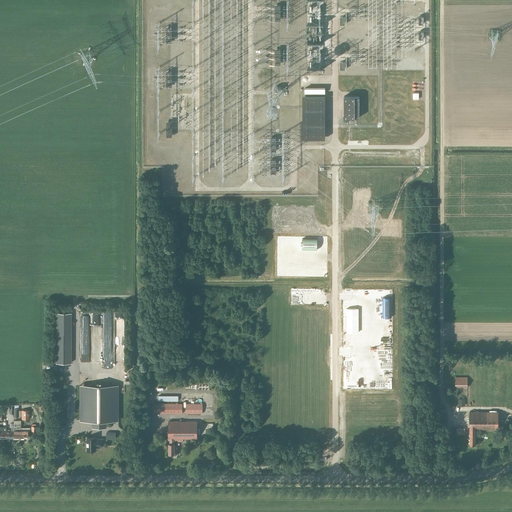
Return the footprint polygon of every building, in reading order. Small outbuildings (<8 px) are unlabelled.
[(302,139),(325,139),(325,96),(302,96),(302,139)] [(359,117),(359,96),(344,96),(344,117),(359,117)] [(358,309),(346,309),(346,332),(358,333),(358,309)] [(64,361),(73,361),(72,311),(57,312),(58,351),(63,351),(64,361)] [(473,404),(494,405),(494,374),(488,374),(488,376),(483,376),(483,382),(481,382),(481,389),(489,390),(489,391),(484,391),(484,394),(480,394),(480,396),(478,396),(478,394),(473,394),(473,404)] [(467,387),(467,377),(455,377),(455,387),(467,387)] [(118,385),(80,385),(80,420),(92,420),(92,427),(106,427),(106,420),(118,420),(118,385)] [(182,413),(182,403),(154,403),(154,413),(182,413)] [(202,413),(202,403),(186,403),(186,413),(202,413)] [(469,404),(459,404),(459,421),(469,421),(469,404)] [(470,412),(470,429),(470,434),(475,434),(475,429),(498,429),(498,412),(470,412)] [(174,446),(174,443),(174,438),(197,439),(197,421),(168,421),(168,438),(170,438),(170,443),(169,443),(169,454),(171,454),(171,455),(176,455),(176,446),(174,446)] [(28,438),(28,431),(30,431),(30,427),(21,427),(21,438),(28,438)] [(96,438),(87,437),(87,450),(95,450),(95,446),(103,446),(103,439),(96,439),(96,438)]
